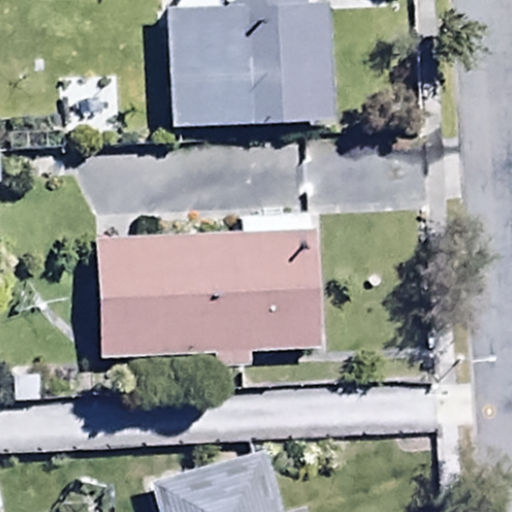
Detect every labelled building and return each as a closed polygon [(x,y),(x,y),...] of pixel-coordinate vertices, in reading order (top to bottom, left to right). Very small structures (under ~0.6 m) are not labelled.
[(157,13),(165,131),(327,124),(322,9),(297,10),(296,0),(213,0),(214,11),(157,13)] [(371,0),(337,0),(338,10),(372,8),(371,0)] [(112,82),(55,85),(57,143),(114,141),(112,82)] [(231,241),(88,245),(92,363),(203,358),(203,377),(243,376),(242,355),(311,351),(305,218),(230,221),(231,241)] [(271,511),(254,454),(140,488),(146,511),(271,511)]
